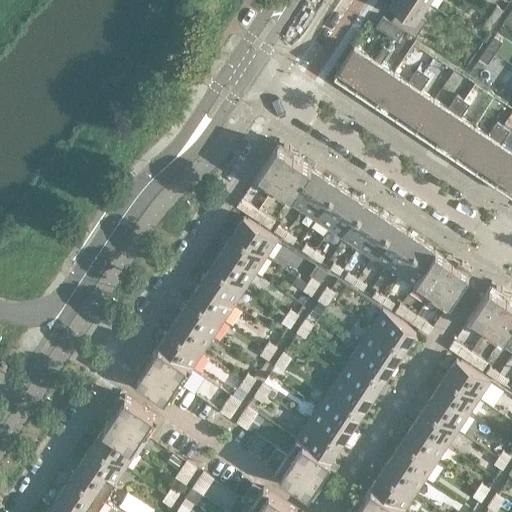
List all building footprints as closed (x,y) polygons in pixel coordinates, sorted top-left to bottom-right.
[(419,14),(428,1),(425,0),(392,0),(390,4),(398,9),(422,25),(426,19),(419,14)] [(497,20),(504,9),(496,4),(489,15),(497,20)] [(422,25),(398,9),(391,20),(405,29),(415,36),(422,25)] [(511,26),(511,25),(511,10),(510,10),(503,21),(511,26)] [(405,29),(391,20),(383,14),(376,25),(398,39),(405,29)] [(490,30),(497,20),(489,15),(482,25),(490,30)] [(495,51),(502,40),(494,35),(487,46),(495,51)] [(355,88),(374,58),(354,44),(334,74),(355,88)] [(380,62),(389,50),(383,46),(374,58),(380,62)] [(488,62),(495,51),(487,46),(479,57),(488,62)] [(394,71),(380,62),(374,58),(355,88),(371,98),(370,100),(373,103),(394,71)] [(414,85),(422,72),(416,68),(408,81),(414,85)] [(414,85),(408,81),(394,71),(373,103),(377,105),(378,104),(395,114),(414,85)] [(420,89),(429,76),(422,72),(414,85),(420,89)] [(434,98),(420,89),(414,85),(395,114),(411,125),(410,127),(413,129),(434,98)] [(455,112),(463,99),(457,95),(448,107),(455,112)] [(455,112),(448,107),(434,98),(413,129),(417,132),(418,130),(435,141),(455,112)] [(461,116),(469,103),(463,99),(455,112),(461,116)] [(475,125),(461,116),(455,112),(435,141),(451,152),(450,154),(454,156),(475,125)] [(495,138),(503,126),(497,122),(488,134),(495,138)] [(495,138),(488,134),(475,125),(454,156),(458,159),(459,157),(475,168),(495,138)] [(501,142),(509,130),(503,126),(495,138),(501,142)] [(511,155),(511,149),(501,142),(495,138),(475,168),(491,179),(490,180),(494,183),(511,155)] [(287,199),(310,165),(278,143),(255,177),(287,199)] [(511,192),(511,155),(494,183),(497,185),(499,184),(511,192)] [(301,209),(324,174),(310,165),(287,199),(301,209)] [(315,218),(338,184),(324,174),(301,209),(315,218)] [(329,227),(352,193),(338,184),(315,218),(329,227)] [(343,237),(366,202),(352,193),(329,227),(343,237)] [(245,210),(250,202),(242,197),(237,204),(245,210)] [(253,216),(259,208),(250,202),(245,210),(253,216)] [(357,246),(380,212),(366,202),(343,237),(357,246)] [(262,221),(267,214),(259,208),(253,216),(262,221)] [(371,255),(394,221),(380,212),(357,246),(371,255)] [(269,226),(275,219),(267,214),(262,221),(269,226)] [(278,238),(244,215),(232,232),(266,255),(278,238)] [(385,265),(408,230),(394,221),(371,255),(385,265)] [(287,230),(278,224),(274,229),(284,236),(287,230)] [(297,236),(287,230),(284,236),(293,242),(297,236)] [(399,274),(422,240),(408,230),(385,265),(399,274)] [(266,255),(232,232),(222,248),(256,271),(266,255)] [(413,283),(436,249),(422,240),(399,274),(413,283)] [(315,249),(306,242),(302,248),(311,254),(315,249)] [(256,271),(222,248),(211,264),(245,287),(256,271)] [(325,255),(315,249),(311,254),(321,261),(325,255)] [(446,305),(469,271),(436,249),(413,283),(446,305)] [(343,267),(334,261),(330,267),(339,273),(343,267)] [(245,287),(211,264),(200,280),(234,303),(245,287)] [(357,277),(348,270),(344,276),(353,282),(357,277)] [(316,288),(320,281),(311,275),(307,282),(316,288)] [(367,283),(357,277),(353,282),(363,289),(367,283)] [(234,303),(200,280),(190,296),(224,319),(234,303)] [(311,294),(316,288),(307,282),(303,288),(311,294)] [(330,297),(335,291),(326,285),(322,292),(330,297)] [(500,341),(511,322),(511,299),(489,285),(467,319),(500,341)] [(385,295),(376,289),(372,295),(381,301),(385,295)] [(326,304),(330,297),(322,292),(317,298),(326,304)] [(395,302),(385,295),(381,301),(391,307),(395,302)] [(224,319),(190,296),(179,312),(213,335),(224,319)] [(403,316),(409,308),(400,303),(395,310),(403,316)] [(294,320),(299,313),(290,307),(286,314),(294,320)] [(416,330),(382,308),(371,324),(405,347),(416,330)] [(412,321),(417,314),(409,308),(403,316),(412,321)] [(213,335),(179,312),(168,328),(202,351),(213,335)] [(290,326),(294,320),(286,314),(281,320),(290,326)] [(420,327),(425,319),(417,314),(412,321),(420,327)] [(309,329),(313,323),(305,317),(300,324),(309,329)] [(428,332),(433,325),(425,319),(420,327),(428,332)] [(511,349),(511,322),(500,341),(511,349)] [(305,336),(309,329),(300,324),(296,330),(305,336)] [(405,347),(371,324),(360,340),(394,363),(405,347)] [(202,351),(168,328),(158,343),(192,366),(202,351)] [(457,352),(462,344),(454,338),(449,346),(457,352)] [(273,352),(277,345),(269,339),(264,346),(273,352)] [(394,363),(360,340),(350,356),(384,379),(394,363)] [(170,400),(192,366),(158,343),(136,377),(170,400)] [(465,357),(470,350),(462,344),(457,352),(465,357)] [(269,358),(273,352),(264,346),(260,352),(269,358)] [(288,361),(292,355),(283,349),(279,356),(288,361)] [(474,363),(479,355),(470,350),(465,357),(474,363)] [(482,368),(487,361),(479,355),(474,363),(482,368)] [(283,368),(288,361),(279,356),(275,362),(283,368)] [(384,379),(350,356),(339,373),(373,395),(384,379)] [(490,380),(456,357),(445,374),(479,396),(490,380)] [(499,371),(490,365),(486,371),(495,377),(499,371)] [(509,378),(499,371),(495,377),(505,383),(509,378)] [(252,384),(256,377),(247,372),(243,378),(252,384)] [(373,395),(339,373),(328,389),(362,411),(373,395)] [(479,396),(445,374),(434,390),(468,412),(479,396)] [(247,390),(252,384),(243,378),(239,385),(247,390)] [(266,394),(271,387),(262,381),(258,388),(266,394)] [(262,400),(266,394),(258,388),(253,394),(262,400)] [(362,411),(328,389),(318,405),(351,428),(362,411)] [(468,412),(434,390),(424,406),(458,428),(468,412)] [(241,399),(230,392),(227,398),(238,405),(241,399)] [(136,450),(159,416),(125,394),(102,427),(136,450)] [(238,405),(227,398),(223,403),(234,410),(238,405)] [(234,410),(223,403),(220,409),(230,416),(234,410)] [(258,411),(247,404),(244,409),(254,416),(258,411)] [(351,428),(318,405),(307,421),(341,443),(351,428)] [(458,428),(424,406),(413,422),(447,444),(458,428)] [(254,416),(244,409),(240,414),(251,421),(254,416)] [(251,421),(240,414),(236,420),(247,427),(251,421)] [(341,443),(307,421),(297,436),(331,458),(341,443)] [(447,444),(413,422),(402,438),(436,460),(447,444)] [(136,450),(102,427),(92,442),(126,465),(136,450)] [(308,492),(331,458),(297,436),(274,470),(308,492)] [(436,460),(402,438),(392,454),(426,477),(436,460)] [(126,465),(92,442),(81,458),(116,481),(126,465)] [(507,461),(511,455),(503,449),(498,455),(507,461)] [(426,477),(392,454),(381,470),(415,493),(426,477)] [(503,468),(507,461),(498,455),(494,462),(503,468)] [(116,481),(81,458),(71,474),(105,497),(116,481)] [(197,466),(186,459),(182,464),(193,472),(197,466)] [(193,472),(182,464),(179,470),(189,477),(193,472)] [(189,477),(179,470),(175,475),(186,482),(189,477)] [(213,477),(203,470),(199,476),(210,483),(213,477)] [(415,493),(381,470),(370,486),(404,508),(415,493)] [(94,511),(105,497),(71,474),(60,491),(91,511),(94,511)] [(210,483),(199,476),(195,481),(206,488),(210,483)] [(206,488),(195,481),(192,486),(202,494),(206,488)] [(485,493),(490,487),(481,481),(477,487),(485,493)] [(176,498),(180,492),(171,486),(167,492),(176,498)] [(295,511),(297,509),(263,486),(246,511),(295,511)] [(401,511),(404,508),(370,486),(352,511),(401,511)] [(224,487),(217,498),(228,504),(235,494),(224,487)] [(481,500),(485,493),(477,487),(472,494),(481,500)] [(91,511),(60,491),(49,507),(57,511),(91,511)] [(500,503),(505,497),(496,491),(492,497),(500,503)] [(171,504),(176,498),(167,492),(163,498),(171,504)] [(190,508),(194,502),(185,496),(181,502),(190,508)] [(496,509),(500,503),(492,497),(487,504),(496,509)] [(182,511),(187,511),(190,508),(181,502),(177,508),(182,511)]
